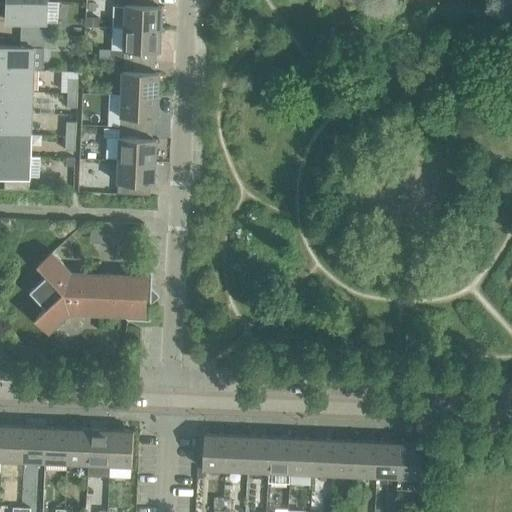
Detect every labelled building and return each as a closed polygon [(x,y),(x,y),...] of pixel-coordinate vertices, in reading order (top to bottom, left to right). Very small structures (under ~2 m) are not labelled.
[(7,0),(7,22),(45,23),(46,1),(14,0),(7,0)] [(125,0),(124,27),(161,29),(162,6),(139,5),(138,0),(125,0)] [(86,17),(86,26),(99,26),(99,17),(86,17)] [(45,23),(44,36),(56,36),(57,24),(45,23)] [(124,27),(122,60),(136,61),(137,50),(160,51),(161,29),(124,27)] [(56,36),(44,36),(43,48),(56,48),(56,36)] [(0,45),(0,68),(33,69),(34,47),(0,45)] [(122,60),(121,93),(158,95),(159,73),(136,71),(136,61),(122,60)] [(0,68),(0,89),(32,91),(33,69),(0,68)] [(68,78),(67,93),(77,93),(78,79),(68,78)] [(0,89),(0,111),(31,113),(32,91),(0,89)] [(77,93),(67,93),(66,107),(77,107),(77,93)] [(121,93),(120,127),(133,127),(134,117),(157,118),(158,95),(121,93)] [(0,111),(0,132),(30,134),(31,113),(0,111)] [(66,121),(65,136),(75,136),(76,122),(66,121)] [(120,127),(118,160),(155,162),(156,139),(133,138),(133,127),(120,127)] [(0,132),(0,154),(29,156),(30,134),(0,132)] [(75,136),(65,136),(65,150),(75,150),(75,136)] [(29,156),(0,154),(0,176),(4,177),(4,189),(27,190),(28,176),(38,176),(39,156),(29,156)] [(66,157),(66,165),(74,165),(74,157),(66,157)] [(155,162),(118,160),(117,193),(130,194),(131,183),(154,184),(155,162)] [(100,242),(126,243),(126,224),(101,223),(100,242)] [(154,257),(32,252),(29,331),(151,336),(154,257)] [(1,460),(23,460),(24,426),(3,425),(1,460)] [(23,460),(45,461),(46,427),(24,426),(23,460)] [(45,461),(66,462),(68,428),(46,427),(45,461)] [(66,462),(88,463),(89,429),(68,428),(66,462)] [(88,463),(109,464),(111,430),(89,429),(88,463)] [(111,430),(109,464),(132,465),(133,431),(111,430)] [(202,468),(224,469),(226,435),(204,434),(202,468)] [(224,469),(246,470),(248,435),(226,435),(224,469)] [(246,470),(268,471),(269,436),(248,435),(246,470)] [(268,471),(289,472),(291,437),(269,436),(268,471)] [(289,472),(311,473),(312,438),(291,437),(289,472)] [(311,473),(332,474),(334,439),(312,438),(311,473)] [(332,474),(354,475),(355,440),(334,439),(332,474)] [(354,475),(376,476),(377,441),(355,440),(354,475)] [(376,476),(397,477),(399,442),(377,441),(376,476)] [(399,442),(397,477),(419,478),(421,443),(399,442)] [(215,497),(214,510),(223,511),(223,497),(215,497)]
